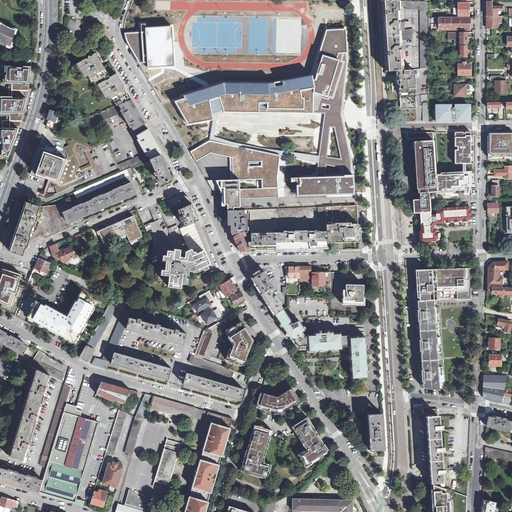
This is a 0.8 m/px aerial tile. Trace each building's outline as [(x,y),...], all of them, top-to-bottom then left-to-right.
[(404,1),(398,1),(397,0),(396,0),(381,1),(383,21),(383,30),(385,71),(398,70),(428,69),(428,32),(428,18),(428,2),(412,2),(404,1)] [(492,1),(486,1),(486,4),(486,6),(486,16),(498,16),(497,10),(504,10),(504,6),(493,6),(493,3),(493,1),(492,1)] [(469,3),(458,3),(458,16),(469,16),(469,3)] [(498,16),(486,16),(487,28),(498,28),(498,25),(498,16)] [(470,17),(428,18),(428,32),(438,32),(438,30),(470,30),(470,17)] [(5,47),(11,48),(13,43),(11,43),(14,35),(15,35),(17,30),(12,27),(11,28),(7,27),(3,24),(0,22),(0,41),(6,45),(5,47)] [(212,47),(331,40),(330,24),(211,31),(212,47)] [(174,58),(173,44),(172,27),(146,28),(148,67),(174,66),(174,58)] [(466,32),(449,33),(449,39),(455,39),(455,44),(467,44),(466,32)] [(467,46),(460,46),(460,57),(467,56),(467,53),(469,53),(469,49),(467,49),(467,46)] [(346,85),(344,52),(330,53),(331,86),(346,85)] [(87,79),(90,77),(93,83),(96,82),(105,100),(110,97),(112,99),(115,98),(120,106),(131,100),(129,96),(128,96),(115,75),(110,79),(95,54),(93,56),(88,56),(88,58),(78,63),(87,79)] [(464,62),(458,62),(458,75),(471,75),(470,64),(464,64),(464,62)] [(28,83),(30,68),(22,68),(22,69),(12,69),(12,67),(6,67),(6,75),(4,75),(4,83),(9,83),(9,90),(8,90),(7,98),(0,97),(0,113),(9,113),(9,121),(1,120),(1,128),(0,127),(0,143),(1,144),(1,155),(3,156),(4,155),(7,156),(16,132),(17,128),(21,114),(25,98),(28,83)] [(428,90),(428,69),(398,70),(401,121),(429,121),(428,100),(428,95),(428,90)] [(200,80),(200,73),(169,74),(169,82),(200,80)] [(186,98),(174,101),(189,124),(214,119),(213,115),(226,112),(314,114),(314,110),(317,110),(322,95),(315,93),(314,75),(270,83),(225,81),(185,95),(186,98)] [(504,93),(506,93),(506,81),(504,81),(495,81),(495,86),(495,93),(504,93)] [(456,84),(454,84),(454,97),(467,96),(467,91),(468,91),(468,84),(464,84),(456,84)] [(348,136),(346,85),(331,86),(333,137),(348,136)] [(120,106),(122,112),(123,114),(122,114),(128,125),(130,124),(133,131),(145,124),(131,100),(120,106)] [(450,105),(435,106),(435,121),(450,121),(450,114),(456,114),(456,121),(469,121),(469,105),(455,105),(455,107),(450,107),(450,105)] [(122,112),(120,106),(90,118),(92,124),(122,112)] [(53,128),(58,112),(49,110),(46,120),(48,120),(47,126),(53,128)] [(65,147),(62,158),(72,161),(64,184),(58,182),(57,186),(55,187),(57,193),(85,181),(87,184),(119,170),(117,165),(107,140),(93,146),(82,121),(62,130),(69,146),(67,147),(65,147)] [(293,137),(314,135),(314,127),(298,128),(298,130),(293,130),(293,137)] [(139,143),(145,153),(150,161),(160,156),(162,154),(148,129),(136,135),(140,142),(139,143)] [(488,136),(488,160),(511,159),(511,131),(503,132),(503,133),(497,133),(497,132),(489,132),(490,136),(488,136)] [(463,132),(455,132),(455,147),(458,147),(458,150),(455,150),(456,164),(473,163),(472,132),(465,132),(465,134),(463,134),(463,132)] [(210,140),(190,152),(220,205),(229,207),(243,206),(242,198),(279,197),(278,176),(281,155),(210,140)] [(305,140),(293,140),(294,156),(306,155),(305,140)] [(429,192),(437,191),(435,174),(433,141),(415,142),(417,173),(417,184),(418,193),(419,193),(429,192)] [(72,161),(62,158),(53,154),(53,152),(41,148),(31,174),(44,179),(44,177),(58,182),(64,184),(72,161)] [(130,167),(150,161),(145,153),(117,165),(119,170),(120,172),(130,167)] [(160,156),(150,161),(155,171),(153,172),(155,176),(157,175),(161,183),(171,178),(165,168),(160,156)] [(134,173),(130,167),(120,172),(74,192),(77,198),(134,173)] [(354,172),(292,174),(293,182),(297,182),(297,193),(355,191),(354,172)] [(472,172),(435,174),(437,191),(464,190),(464,186),(468,186),(467,185),(473,184),(472,172)] [(501,180),(492,180),(492,197),(501,196),(501,180)] [(75,206),(64,212),(68,223),(80,218),(136,193),(131,183),(119,189),(118,187),(114,189),(115,191),(99,197),(99,196),(94,198),(95,200),(81,206),(80,204),(75,206)] [(429,192),(419,193),(419,199),(413,200),(413,213),(414,213),(417,213),(422,212),(430,212),(430,211),(429,192)] [(182,195),(166,201),(169,208),(175,206),(177,210),(191,204),(189,198),(182,195)] [(40,207),(27,202),(10,251),(23,256),(26,247),(27,248),(31,237),(30,236),(31,233),(33,234),(38,236),(43,220),(39,219),(42,208),(40,207)] [(192,223),(199,220),(191,204),(177,210),(179,214),(178,215),(181,222),(182,221),(184,226),(192,223)] [(488,204),(488,212),(493,212),(494,212),(498,212),(498,204),(495,204),(488,204)] [(80,219),(68,223),(64,212),(57,205),(40,207),(42,208),(39,219),(43,220),(38,236),(45,238),(71,227),(82,222),(80,219)] [(357,205),(348,206),(325,207),(326,215),(327,225),(335,224),(335,223),(351,222),(351,224),(358,223),(357,205)] [(449,208),(443,208),(443,210),(437,211),(437,214),(431,215),(431,211),(430,211),(430,212),(422,212),(422,222),(424,221),(425,226),(422,226),(422,227),(422,231),(420,231),(420,240),(422,241),(435,240),(439,239),(439,237),(440,237),(440,233),(439,233),(439,231),(436,231),(436,230),(434,230),(433,230),(432,230),(432,229),(432,221),(437,221),(438,223),(446,222),(446,224),(449,223),(449,222),(455,222),(455,223),(458,223),(458,222),(464,221),(464,222),(467,222),(467,221),(470,221),(469,215),(470,215),(470,211),(469,211),(469,207),(462,207),(462,205),(458,205),(458,208),(453,208),(453,205),(449,206),(449,208)] [(318,216),(318,207),(296,208),(289,208),(257,209),(250,210),(251,233),(261,233),(261,234),(266,233),(275,233),(287,233),(287,232),(294,231),(294,232),(300,232),(308,232),(308,231),(315,231),(315,232),(318,232),(318,231),(320,230),(320,232),(327,232),(327,225),(326,215),(318,216)] [(326,215),(325,207),(318,207),(318,216),(326,215)] [(244,214),(244,210),(228,210),(228,221),(231,221),(232,232),(244,232),(245,232),(244,231),(245,231),(247,231),(247,218),(244,218),(244,214)] [(134,217),(99,233),(105,247),(128,237),(131,245),(144,239),(134,217)] [(204,250),(192,223),(184,226),(170,233),(163,217),(144,226),(154,247),(154,248),(152,249),(154,252),(152,253),(153,256),(151,257),(153,260),(151,261),(153,264),(151,265),(152,268),(150,269),(151,272),(150,273),(151,276),(156,274),(156,280),(168,281),(168,287),(181,288),(181,284),(183,284),(185,269),(194,270),(209,264),(204,250)] [(358,223),(351,224),(351,222),(335,223),(335,224),(327,225),(327,232),(327,241),(359,240),(358,223)] [(275,233),(275,248),(287,248),(300,248),(327,247),(327,241),(327,232),(320,232),(320,230),(318,231),(318,232),(315,232),(315,231),(308,231),(308,232),(300,232),(294,232),(294,231),(287,232),(287,233),(275,233)] [(249,252),(249,251),(247,243),(246,244),(242,237),(244,236),(245,235),(245,233),(245,232),(244,232),(232,232),(231,232),(235,242),(236,243),(236,245),(237,247),(238,248),(239,251),(240,252),(241,252),(244,252),(245,252),(248,252),(249,252)] [(247,243),(249,251),(253,251),(254,251),(255,251),(255,249),(256,249),(260,249),(274,248),(275,248),(275,233),(266,233),(261,234),(261,233),(251,233),(251,242),(247,242),(247,243)] [(56,244),(50,246),(54,255),(59,253),(62,262),(63,263),(68,261),(67,260),(73,257),(69,248),(67,249),(66,246),(62,248),(63,249),(58,251),(56,244)] [(104,249),(99,251),(104,263),(116,257),(114,254),(107,257),(104,249)] [(48,257),(41,253),(34,271),(41,273),(41,274),(42,275),(43,275),(45,275),(46,273),(50,263),(46,262),(48,257)] [(488,285),(492,285),(502,285),(502,278),(500,278),(500,271),(500,270),(508,269),(508,262),(493,262),(488,267),(488,285)] [(299,270),(299,279),(299,280),(299,281),(312,281),(311,277),(311,266),(310,266),(309,266),(303,267),(300,267),(299,267),(299,270)] [(290,278),(286,278),(286,285),(289,284),(289,283),(289,279),(296,279),(299,279),(299,270),(299,267),(298,267),(295,267),(289,267),(289,270),(290,278)] [(21,274),(4,268),(0,278),(0,300),(12,307),(19,290),(16,289),(21,274)] [(470,268),(415,270),(417,292),(419,292),(419,296),(419,300),(417,300),(419,328),(419,332),(423,384),(423,386),(439,388),(443,388),(443,386),(437,300),(427,300),(427,293),(437,292),(437,300),(456,299),(469,299),(470,268)] [(472,268),(470,268),(469,299),(456,299),(456,301),(470,300),(472,268)] [(254,276),(251,278),(257,287),(258,289),(266,302),(274,315),(283,309),(286,307),(267,278),(268,277),(263,270),(260,272),(259,270),(258,271),(254,273),(253,274),(254,276)] [(330,272),(330,271),(324,271),(324,272),(318,272),(318,271),(313,271),(313,273),(312,273),(312,286),(321,286),(321,288),(326,288),(328,284),(330,284),(330,272)] [(219,285),(226,297),(234,292),(237,291),(235,287),(234,286),(234,285),(231,278),(228,280),(225,282),(219,285)] [(343,289),(343,298),(343,303),(347,303),(347,304),(357,304),(357,303),(363,303),(363,297),(361,297),(362,290),(361,290),(361,284),(347,284),(347,289),(343,289)] [(488,285),(488,287),(487,293),(496,294),(503,294),(504,288),(492,287),(492,285),(488,285)] [(89,298),(83,292),(77,304),(76,303),(68,318),(46,307),(45,307),(37,303),(30,316),(74,340),(94,303),(88,299),(89,298)] [(244,300),(245,300),(241,292),(231,297),(235,305),(244,300)] [(117,308),(110,304),(102,318),(110,322),(117,308)] [(129,317),(133,309),(131,309),(126,306),(103,360),(110,362),(114,353),(125,329),(129,317)] [(274,315),(282,327),(282,326),(291,321),(283,309),(274,315)] [(208,320),(213,326),(223,320),(226,319),(222,313),(208,320)] [(136,319),(129,317),(126,329),(183,345),(186,334),(178,331),(179,330),(174,329),(173,330),(160,326),(160,325),(155,323),(155,325),(141,321),(141,319),(136,318),(136,319)] [(296,317),(291,321),(282,326),(282,327),(283,326),(284,327),(285,329),(284,330),(290,339),(294,346),(296,349),(298,352),(298,353),(299,353),(307,353),(308,351),(308,349),(312,349),(317,349),(332,348),(338,348),(342,347),(342,335),(342,333),(334,333),(334,331),(314,333),(314,335),(307,335),(307,336),(305,336),(302,332),(305,330),(296,317)] [(110,322),(102,318),(87,346),(94,349),(110,322)] [(511,320),(499,318),(498,325),(500,325),(499,327),(501,328),(501,331),(510,332),(511,326),(511,324),(511,320)] [(226,331),(235,344),(230,348),(227,356),(247,363),(255,341),(256,339),(243,320),(233,326),(226,331)] [(19,340),(20,340),(16,338),(14,337),(14,338),(3,332),(3,331),(1,330),(2,330),(0,328),(0,342),(23,355),(28,346),(21,342),(21,341),(19,340)] [(213,334),(204,330),(194,356),(203,359),(213,334)] [(349,335),(342,335),(342,347),(350,346),(350,337),(349,335)] [(364,336),(350,337),(350,346),(351,356),(353,356),(353,363),(351,363),(351,367),(353,367),(354,378),(361,378),(366,377),(365,358),(363,358),(363,355),(365,355),(364,336)] [(496,349),(496,350),(499,350),(500,338),(498,338),(489,338),(489,349),(496,349)] [(86,345),(79,357),(88,362),(94,350),(94,349),(87,346),(86,345)] [(29,366),(30,366),(37,369),(50,376),(62,382),(65,375),(40,363),(45,354),(39,350),(39,351),(31,362),(29,366)] [(115,352),(112,363),(121,366),(139,371),(158,377),(168,380),(171,368),(115,352)] [(501,355),(496,354),(489,354),(489,363),(491,363),(491,365),(501,366),(501,355)] [(231,378),(233,371),(203,359),(194,356),(192,363),(231,378)] [(95,357),(92,364),(107,369),(108,367),(110,362),(103,360),(95,357)] [(50,376),(37,369),(34,381),(36,381),(34,386),(33,391),(31,390),(25,408),(27,409),(26,414),(24,419),(22,418),(16,436),(19,437),(17,442),(16,447),(13,446),(11,455),(24,460),(28,447),(28,446),(29,444),(37,419),(36,418),(37,416),(38,416),(46,390),(45,390),(46,388),(50,376)] [(244,389),(187,373),(183,384),(193,387),(211,392),(230,397),(240,400),(244,389)] [(484,375),(483,375),(483,381),(483,384),(483,385),(483,396),(485,399),(502,402),(503,396),(503,394),(507,375),(502,375),(484,375)] [(117,400),(124,403),(130,390),(101,381),(96,394),(98,395),(101,394),(102,397),(105,395),(106,398),(109,397),(110,400),(113,399),(114,402),(117,401),(117,400)] [(83,408),(90,384),(84,382),(77,406),(83,408)] [(65,407),(71,387),(68,386),(68,384),(65,383),(41,459),(44,460),(44,461),(45,461),(43,466),(43,467),(46,468),(58,431),(59,427),(65,407)] [(263,409),(274,412),(284,411),(294,404),(292,402),(298,399),(291,388),(289,389),(287,391),(285,392),(284,393),(282,394),(281,395),(278,397),(276,397),(275,397),(275,396),(273,396),(271,395),(265,393),(261,392),(257,404),(264,406),(263,409)] [(130,390),(124,403),(127,404),(130,398),(135,399),(135,400),(136,401),(138,392),(130,390)] [(136,417),(143,421),(153,396),(145,394),(140,406),(136,417)] [(193,417),(196,408),(191,407),(153,396),(150,407),(193,419),(193,417)] [(502,402),(510,404),(511,398),(503,396),(502,402)] [(42,480),(39,492),(71,501),(75,502),(76,499),(88,459),(89,459),(91,453),(92,447),(99,422),(81,417),(82,411),(65,407),(59,427),(58,431),(46,468),(42,480)] [(414,413),(415,415),(415,414),(417,415),(427,414),(427,416),(437,415),(437,409),(429,409),(429,407),(423,408),(423,407),(417,408),(415,408),(414,410),(414,411),(414,413)] [(205,421),(205,420),(208,411),(201,410),(196,408),(193,417),(198,419),(199,419),(205,421)] [(113,455),(127,413),(121,410),(119,410),(106,453),(113,455)] [(211,422),(214,413),(208,411),(205,420),(205,421),(211,422)] [(233,419),(214,413),(211,422),(230,428),(233,419)] [(384,449),(381,413),(367,414),(368,432),(367,432),(367,435),(367,436),(369,436),(370,450),(384,449)] [(430,483),(443,482),(442,473),(446,473),(445,471),(445,469),(442,469),(441,451),(444,451),(444,449),(444,447),(441,447),(440,429),(442,429),(442,427),(442,425),(439,425),(438,415),(437,415),(427,416),(426,416),(430,483)] [(486,426),(510,431),(511,421),(488,416),(486,426)] [(132,455),(143,421),(136,417),(125,453),(128,454),(132,455)] [(327,450),(306,417),(294,425),(308,448),(298,455),(305,467),(321,457),(322,455),(326,452),(327,450)] [(230,428),(211,422),(202,450),(205,451),(222,456),(226,442),(227,437),(228,436),(230,428)] [(271,465),(265,463),(263,460),(272,430),(256,425),(254,432),(252,432),(250,440),(251,440),(250,445),(248,450),(247,455),(245,455),(241,471),(267,479),(271,465)] [(167,439),(165,444),(178,448),(180,443),(176,442),(167,439)] [(178,448),(165,444),(164,449),(177,453),(178,450),(178,448)] [(485,455),(511,460),(511,452),(485,447),(485,455)] [(177,453),(164,449),(154,481),(155,481),(167,485),(177,453)] [(219,465),(222,456),(205,451),(203,460),(219,465)] [(215,479),(219,465),(203,460),(200,459),(197,470),(196,469),(194,476),(195,476),(192,487),(194,488),(192,497),(209,501),(215,479)] [(110,463),(107,473),(108,473),(108,475),(106,475),(104,482),(109,483),(108,486),(111,487),(112,484),(117,486),(119,479),(118,478),(118,476),(120,477),(123,467),(121,467),(122,463),(119,462),(118,463),(114,462),(113,464),(110,463)] [(0,480),(37,491),(39,492),(42,480),(40,480),(34,478),(35,476),(31,475),(32,473),(0,463),(0,480)] [(155,481),(154,481),(153,486),(166,490),(166,489),(167,485),(155,481)] [(456,511),(456,492),(431,484),(432,511),(456,511)] [(103,506),(106,496),(107,493),(100,490),(99,493),(94,492),(91,503),(103,506)] [(205,511),(209,501),(192,497),(189,496),(184,511),(205,511)] [(0,511),(8,511),(10,509),(16,511),(18,505),(19,502),(18,501),(17,501),(13,500),(5,498),(2,497),(0,503),(0,511)] [(293,511),(341,511),(340,511),(352,511),(353,500),(293,499),(293,511)] [(495,511),(496,510),(494,509),(495,501),(483,499),(482,511),(495,511)]
